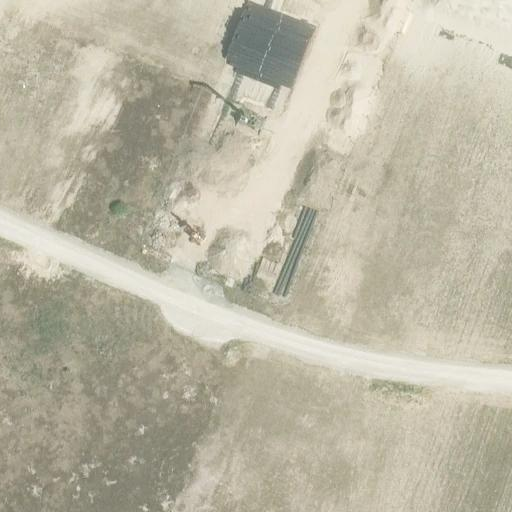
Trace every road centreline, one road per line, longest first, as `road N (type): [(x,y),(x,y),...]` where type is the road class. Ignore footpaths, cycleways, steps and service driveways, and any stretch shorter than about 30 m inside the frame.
road 1 (track): [(0,225),(351,366),(511,384)]
road 2 (track): [(166,292),(210,233),(271,193),(351,0)]
